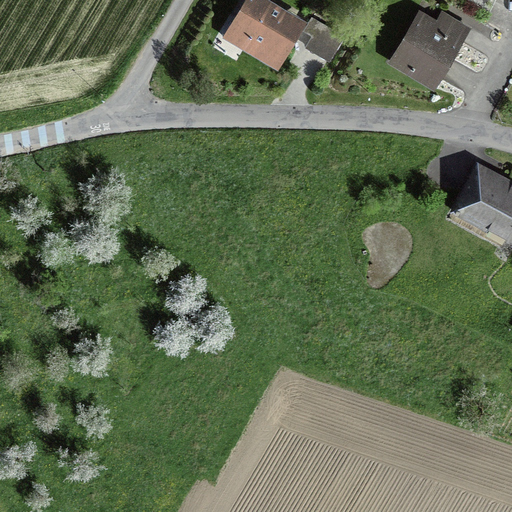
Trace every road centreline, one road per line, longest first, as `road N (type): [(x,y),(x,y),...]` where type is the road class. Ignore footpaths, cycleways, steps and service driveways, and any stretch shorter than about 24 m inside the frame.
road 1 (residential): [(511,144),(469,132),(311,118),(118,118)]
road 2 (residential): [(118,118),(186,0)]
